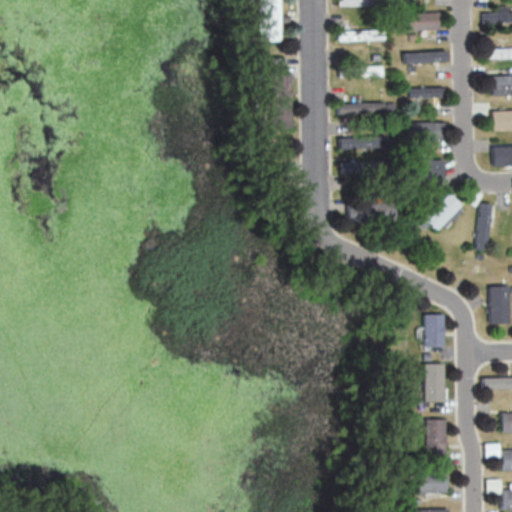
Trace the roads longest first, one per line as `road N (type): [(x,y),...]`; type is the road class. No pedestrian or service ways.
road 1 (residential): [(311,0),(316,224),(348,253),(448,300),(462,320),(472,511)]
road 2 (residential): [(459,0),(463,152),(483,181),(511,181)]
